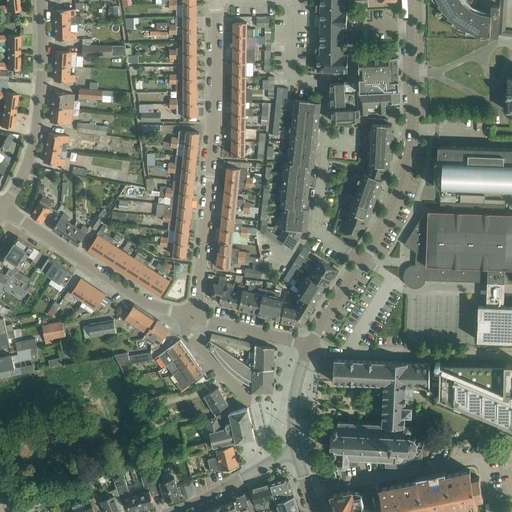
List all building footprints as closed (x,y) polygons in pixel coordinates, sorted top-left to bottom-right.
[(6,0),(7,5),(0,5),(0,11),(8,11),(20,10),(19,0),(6,0)] [(343,54),(343,28),(346,28),(347,11),(343,11),(343,0),(320,0),(321,5),(316,5),(316,11),(320,11),(320,49),(315,49),(315,55),(317,55),(317,71),(346,71),(346,72),(347,72),(347,71),(347,70),(347,55),(348,55),(348,54),(346,54),(346,55),(343,54)] [(498,35),(500,5),(491,5),(490,15),(481,13),(471,9),(463,2),(461,0),(437,0),(439,4),(437,5),(448,16),(447,17),(460,26),(459,27),(474,32),(473,34),(489,35),(489,39),(498,39),(498,35)] [(196,4),(183,4),(183,16),(193,16),(196,16),(196,4)] [(110,9),(110,14),(110,17),(118,16),(117,6),(110,6),(110,9)] [(55,10),(56,25),(61,24),(71,24),(76,24),(76,16),(76,9),(65,9),(55,10)] [(176,17),(176,24),(176,29),(183,29),(196,29),(196,16),(193,16),(183,16),(183,17),(177,17),(176,17)] [(126,17),(126,29),(139,28),(138,17),(126,17)] [(270,17),(257,17),(257,27),(270,26),(270,17)] [(253,29),(247,29),(247,22),(234,22),(233,35),(253,36),(253,29)] [(61,24),(56,25),(56,39),(60,39),(66,39),(77,39),(77,32),(71,32),(71,24),(61,24)] [(176,29),(169,29),(169,34),(183,34),(183,41),(193,41),(196,41),(196,29),(183,29),(176,29)] [(0,34),(0,44),(7,45),(7,52),(20,52),(20,35),(0,34)] [(253,43),(253,36),(233,35),(233,49),(246,49),(246,43),(253,43)] [(176,49),(170,49),(169,54),(176,54),(183,54),(193,54),(197,54),(196,41),(193,41),(183,41),(183,47),(176,47),(176,49)] [(127,55),(125,45),(112,45),(112,55),(127,55)] [(83,46),(82,55),(100,55),(100,47),(83,46)] [(255,62),(255,49),(246,49),(233,49),(233,62),(246,62),(255,62)] [(270,49),(262,49),(262,53),(265,53),(265,62),(270,62),(270,49)] [(76,67),(76,52),(56,51),(55,66),(70,67),(76,67)] [(0,52),(0,68),(7,69),(20,69),(20,52),(7,52),(7,63),(0,62),(0,57),(4,57),(4,52),(0,52)] [(193,54),(183,54),(183,66),(193,66),(197,66),(197,54),(193,54)] [(128,67),(142,66),(142,55),(127,55),(128,67)] [(359,61),(357,61),(357,70),(359,70),(359,79),(359,91),(379,91),(399,90),(399,87),(399,82),(399,80),(398,56),(383,56),(383,57),(359,58),(358,58),(359,61)] [(246,62),(233,62),(233,75),(246,75),(246,62)] [(70,67),(55,66),(55,80),(75,81),(75,75),(70,74),(70,67)] [(193,66),(183,66),(183,79),(193,79),(197,79),(197,66),(193,66)] [(0,79),(8,80),(8,71),(0,70),(0,79)] [(246,89),(246,75),(233,75),(233,89),(246,89)] [(268,76),(268,80),(263,80),(263,89),(268,89),(274,89),(274,76),(268,76)] [(0,97),(5,98),(3,109),(16,110),(18,94),(7,92),(8,80),(0,79),(0,97)] [(183,79),(176,79),(177,84),(177,91),(183,91),(193,91),(197,91),(197,79),(193,79),(183,79)] [(364,113),(363,103),(360,103),(359,91),(359,79),(344,80),(344,82),(330,83),(332,121),(341,121),(351,120),(360,120),(360,114),(364,113)] [(79,88),(79,101),(86,101),(87,98),(102,99),(102,95),(117,96),(117,91),(103,90),(97,89),(89,89),(79,88)] [(245,102),(246,89),(233,89),(232,102),(245,102)] [(379,91),(359,91),(360,103),(363,103),(364,113),(385,112),(384,103),(400,102),(399,90),(379,91)] [(170,99),(170,104),(193,104),(197,104),(197,91),(193,91),(183,91),(183,98),(176,98),(176,99),(170,99)] [(74,101),(74,94),(54,92),(52,107),(73,109),(74,101)] [(294,110),(292,121),(318,124),(321,102),(295,99),(294,110)] [(245,108),(245,102),(232,102),(232,115),(245,116),(252,116),(252,108),(245,108)] [(170,104),(170,109),(176,109),(176,115),(183,115),(183,116),(187,116),(197,116),(197,104),(193,104),(170,104)] [(73,109),(52,107),(51,121),(71,123),(73,109)] [(3,109),(2,119),(0,118),(0,125),(13,127),(16,110),(3,109)] [(161,121),(161,112),(141,112),(141,121),(161,121)] [(245,123),(245,116),(232,115),(232,128),(245,129),(245,123)] [(290,142),(316,145),(318,124),(292,121),(291,131),(290,142)] [(106,136),(107,126),(78,122),(77,131),(106,136)] [(147,124),(147,122),(142,122),(143,134),(161,133),(161,123),(147,124)] [(392,124),(388,124),(383,124),(377,124),(372,123),(372,128),(366,128),(366,139),(371,139),(371,144),(381,144),(391,145),(392,124)] [(245,136),(245,129),(232,128),(232,142),(245,142),(253,142),(253,136),(245,136)] [(172,137),(171,142),(194,145),(198,145),(199,133),(179,131),(178,138),(172,137)] [(68,143),(69,136),(49,132),(46,147),(61,150),(66,151),(68,143)] [(99,143),(100,135),(80,132),(79,139),(99,143)] [(164,141),(163,146),(171,147),(170,147),(184,149),(183,156),(193,157),(197,157),(198,145),(194,145),(171,142),(164,141)] [(245,142),(232,142),(232,155),(244,155),(245,142)] [(315,156),(316,145),(290,142),(288,163),(288,164),(311,166),(314,166),(315,156)] [(370,165),(387,165),(390,166),(391,145),(381,144),(371,144),(371,149),(365,148),(365,159),(371,160),(370,165)] [(511,148),(438,146),(438,161),(435,161),(434,186),(492,189),(492,193),(511,193),(511,148)] [(61,150),(46,147),(44,161),(59,164),(64,165),(65,159),(59,158),(61,150)] [(70,151),(68,160),(91,164),(93,156),(70,151)] [(155,165),(154,153),(147,153),(148,165),(155,165)] [(169,162),(169,167),(175,168),(182,169),(182,168),(192,169),(195,170),(197,157),(193,157),(183,156),(176,155),(175,163),(169,162)] [(3,159),(0,162),(0,175),(8,163),(3,159)] [(227,167),(226,179),(230,180),(246,182),(254,182),(261,183),(261,178),(247,177),(248,163),(236,161),(236,162),(228,161),(227,167)] [(283,184),(309,187),(311,166),(288,164),(288,163),(285,163),(284,174),(283,184)] [(385,172),(387,165),(370,165),(368,172),(367,174),(382,179),(383,177),(385,172)] [(74,167),(73,173),(86,175),(87,169),(74,167)] [(182,169),(181,181),(190,182),(194,182),(195,170),(192,169),(182,168),(182,169)] [(109,171),(108,178),(116,180),(118,172),(109,171)] [(365,195),(375,198),(382,179),(367,174),(364,172),(362,177),(352,174),(348,184),(359,188),(357,192),(365,195)] [(226,179),(224,192),(229,192),(238,193),(238,187),(246,188),(246,186),(246,182),(230,180),(226,179)] [(173,180),(173,187),(172,192),(189,194),(193,195),(194,182),(190,182),(181,181),(173,180)] [(280,206),(283,206),(283,205),(306,208),(309,187),(283,184),(280,206)] [(171,197),(171,205),(178,206),(188,207),(191,207),(193,195),(189,194),(172,192),(171,197)] [(224,192),(223,204),(227,205),(236,205),(236,206),(244,206),(254,207),(255,203),(251,203),(251,202),(244,201),(244,199),(237,199),(238,193),(229,192),(224,192)] [(372,208),(375,198),(365,195),(357,192),(355,197),(345,193),(342,203),(352,207),(350,211),(369,217),(372,208)] [(42,222),(55,202),(44,195),(31,215),(42,222)] [(119,200),(119,209),(156,209),(156,201),(119,200)] [(477,340),(486,340),(489,342),(494,343),(498,342),(501,341),(511,341),(511,304),(503,304),(504,283),(511,283),(511,213),(505,213),(505,204),(440,202),(440,210),(428,210),(426,210),(425,210),(404,244),(416,252),(415,264),(414,264),(413,265),(412,265),(411,265),(409,266),(407,267),(407,268),(406,268),(405,270),(404,271),(404,272),(404,273),(403,274),(403,275),(403,276),(403,277),(403,278),(404,279),(404,280),(404,281),(405,282),(405,283),(406,284),(407,284),(407,285),(408,286),(409,286),(410,287),(412,287),(413,288),(414,288),(415,288),(417,288),(417,287),(419,287),(420,286),(421,286),(422,285),(423,284),(424,283),(425,282),(425,280),(487,282),(486,305),(478,305),(478,318),(482,318),(482,327),(478,327),(477,340)] [(164,211),(163,216),(169,217),(170,217),(177,218),(186,219),(190,219),(191,207),(188,207),(178,206),(171,205),(165,204),(164,211)] [(223,204),(222,216),(226,217),(235,218),(236,206),(236,205),(227,205),(223,204)] [(309,208),(306,208),(283,205),(283,206),(281,227),(282,227),(304,230),(307,230),(309,208)] [(350,211),(344,209),(342,215),(348,216),(346,221),(361,226),(364,227),(368,218),(369,218),(369,217),(350,211)] [(117,212),(116,220),(125,220),(126,213),(117,212)] [(76,221),(63,213),(53,229),(65,237),(74,224),(76,221)] [(96,215),(89,225),(96,230),(103,219),(96,215)] [(222,216),(220,229),(225,229),(240,231),(247,232),(255,233),(256,228),(242,227),(242,225),(234,224),(235,218),(226,217),(222,216)] [(169,222),(168,229),(172,230),(176,230),(180,231),(185,231),(189,232),(190,219),(186,219),(177,218),(170,217),(169,217),(169,222)] [(346,242),(350,244),(352,238),(356,240),(361,226),(346,221),(341,235),(348,237),(346,242)] [(83,226),(81,229),(74,224),(65,237),(78,246),(88,230),(83,226)] [(282,227),(283,232),(288,235),(284,241),(283,242),(293,248),(304,230),(282,227)] [(220,229),(219,241),(223,242),(232,243),(239,243),(240,236),(240,231),(225,229),(220,229)] [(176,231),(174,243),(184,244),(187,244),(189,232),(185,231),(180,231),(176,230),(176,231)] [(118,242),(121,236),(116,233),(113,239),(118,242)] [(98,236),(88,250),(96,255),(97,254),(101,257),(109,243),(98,236)] [(27,251),(31,254),(35,248),(18,237),(10,249),(22,258),(27,251)] [(219,241),(218,254),(231,255),(239,256),(245,256),(250,257),(250,252),(245,252),(239,251),(239,249),(231,248),(232,243),(223,242),(219,241)] [(112,265),(121,251),(109,243),(101,257),(106,260),(105,261),(112,265)] [(187,244),(184,244),(174,243),(173,255),(186,256),(187,244)] [(14,270),(15,268),(17,265),(22,258),(10,249),(2,262),(5,264),(10,267),(14,270)] [(31,263),(37,267),(39,263),(45,255),(39,251),(34,259),(34,260),(31,263)] [(125,272),(133,259),(121,251),(112,265),(119,270),(120,269),(125,272)] [(136,254),(133,259),(125,272),(129,275),(129,276),(136,281),(145,266),(146,266),(149,262),(136,254)] [(238,263),(238,261),(239,256),(231,255),(218,254),(216,266),(230,267),(230,262),(238,263)] [(337,270),(315,256),(312,261),(317,264),(315,268),(331,278),(337,270)] [(48,257),(45,261),(40,269),(53,277),(61,265),(48,257)] [(65,286),(73,273),(61,265),(53,277),(65,286)] [(315,268),(310,265),(307,270),(311,273),(309,276),(324,286),(325,287),(331,278),(315,268)] [(157,273),(146,266),(145,266),(136,281),(143,285),(144,284),(148,287),(157,273)] [(262,270),(262,269),(252,268),(246,268),(245,276),(261,278),(262,276),(262,270)] [(0,270),(0,288),(1,289),(4,284),(20,294),(24,288),(24,289),(27,284),(20,280),(11,274),(9,277),(6,274),(0,270)] [(169,281),(161,276),(157,273),(148,287),(153,290),(152,291),(160,296),(169,281)] [(20,280),(27,284),(28,282),(30,278),(29,278),(24,274),(20,280)] [(220,275),(218,284),(213,283),(210,297),(220,299),(222,290),(223,290),(226,276),(220,275)] [(300,276),(297,281),(318,294),(324,286),(309,276),(307,275),(305,279),(300,276)] [(81,279),(71,294),(83,302),(90,291),(91,289),(92,288),(88,285),(88,284),(81,279)] [(297,281),(294,286),(299,289),(296,293),(299,295),(313,303),(318,294),(297,281)] [(36,288),(28,282),(27,284),(24,289),(32,294),(36,288)] [(220,299),(219,303),(229,306),(230,303),(232,292),(233,292),(234,287),(228,285),(227,291),(223,290),(222,290),(220,299)] [(230,303),(229,306),(239,308),(239,306),(243,290),(244,286),(239,285),(237,293),(233,292),(232,292),(230,303)] [(239,308),(238,309),(249,311),(249,308),(253,292),(254,292),(255,287),(249,286),(248,291),(243,290),(239,306),(239,308)] [(83,302),(80,306),(81,306),(84,309),(91,313),(94,309),(95,309),(105,294),(98,290),(97,291),(92,288),(91,289),(90,291),(83,302)] [(249,308),(249,311),(258,314),(259,311),(263,295),(265,289),(259,288),(257,293),(254,292),(253,292),(249,308)] [(259,311),(258,314),(269,316),(269,313),(271,307),(274,291),(269,290),(267,296),(263,295),(259,311)] [(60,291),(54,300),(55,301),(47,313),(52,316),(61,304),(59,304),(66,294),(60,291)] [(269,313),(269,316),(279,318),(283,301),(283,299),(279,298),(280,293),(274,291),(271,307),(269,313)] [(294,303),(283,301),(279,318),(281,318),(281,319),(303,324),(315,304),(313,303),(299,295),(294,303)] [(10,308),(9,309),(0,303),(0,311),(6,315),(13,319),(17,312),(10,308)] [(153,328),(158,320),(146,312),(134,304),(131,309),(128,313),(124,310),(120,316),(136,327),(146,333),(146,334),(151,326),(153,328)] [(0,311),(0,332),(13,330),(12,324),(6,325),(4,316),(6,315),(0,311)] [(91,336),(116,332),(114,319),(89,323),(91,336)] [(158,320),(153,328),(151,326),(146,334),(146,333),(143,338),(151,344),(161,341),(164,336),(169,328),(158,320)] [(53,338),(65,336),(63,321),(42,324),(44,337),(45,345),(52,344),(54,344),(53,338)] [(13,330),(0,332),(0,347),(10,345),(9,338),(15,337),(13,330)] [(250,350),(251,343),(212,333),(210,340),(213,341),(249,350),(250,350)] [(30,348),(45,345),(44,337),(16,342),(17,350),(30,348)] [(252,387),(253,387),(253,389),(253,391),(253,392),(270,392),(274,388),(274,369),(271,369),(252,368),(249,365),(213,341),(210,340),(209,339),(205,346),(212,351),(215,355),(214,355),(216,356),(215,356),(216,357),(222,364),(222,365),(222,364),(229,371),(229,372),(230,371),(237,377),(237,378),(245,383),(246,383),(252,386),(252,387)] [(180,340),(175,344),(159,355),(166,365),(174,359),(182,353),(187,349),(180,340)] [(255,344),(251,343),(250,350),(249,350),(249,365),(252,368),(271,369),(274,369),(274,348),(255,344)] [(3,357),(0,357),(0,370),(15,367),(14,363),(16,363),(16,361),(32,358),(30,348),(17,350),(18,354),(3,357)] [(187,349),(182,353),(174,359),(166,365),(173,374),(180,368),(180,369),(194,359),(187,349)] [(128,352),(114,355),(118,361),(129,359),(129,356),(128,352)] [(129,359),(118,361),(119,365),(130,363),(152,360),(151,352),(129,356),(129,359)] [(176,384),(180,390),(186,387),(191,384),(205,374),(194,359),(180,369),(180,368),(173,374),(179,382),(176,384)] [(348,384),(355,384),(355,383),(384,384),(383,414),(405,415),(412,415),(412,406),(413,406),(413,402),(405,402),(406,385),(427,386),(427,387),(429,388),(429,384),(430,364),(430,363),(408,362),(385,361),(334,359),(333,382),(348,382),(348,384)] [(435,364),(435,365),(435,366),(435,367),(436,367),(435,369),(435,370),(440,370),(439,380),(439,398),(448,401),(448,400),(448,398),(454,398),(454,403),(453,404),(462,407),(463,407),(463,406),(463,404),(469,404),(469,409),(468,410),(477,413),(478,413),(477,413),(477,410),(483,411),(483,415),(483,416),(492,420),(492,419),(492,417),(498,417),(498,421),(498,422),(507,426),(507,425),(507,423),(511,422),(511,364),(505,364),(505,366),(440,365),(440,364),(440,363),(439,363),(439,362),(438,362),(437,362),(436,362),(435,363),(435,364)] [(33,364),(20,367),(22,373),(34,370),(33,364)] [(209,392),(204,395),(214,413),(220,409),(228,404),(218,387),(215,389),(209,392)] [(212,440),(213,447),(222,445),(227,444),(234,442),(241,440),(247,439),(255,437),(248,407),(243,408),(238,409),(215,414),(215,418),(208,420),(210,431),(212,440)] [(329,447),(329,448),(331,448),(331,450),(332,450),(332,451),(333,452),(334,452),(335,452),(336,452),(336,451),(337,451),(337,450),(338,450),(337,456),(336,456),(335,457),(337,458),(337,464),(340,468),(345,468),(348,465),(358,466),(358,461),(376,462),(377,460),(384,460),(384,462),(385,462),(385,467),(397,467),(406,467),(406,466),(422,464),(422,463),(422,447),(422,439),(418,432),(415,432),(415,428),(411,422),(405,422),(405,415),(383,414),(382,423),(378,423),(378,421),(349,420),(349,422),(341,421),(338,421),(338,423),(338,427),(337,427),(336,426),(335,426),(334,427),(333,427),(333,428),(333,429),(332,428),(332,430),(330,430),(330,431),(331,431),(330,443),(330,447),(329,447)] [(207,448),(206,441),(186,445),(188,452),(207,448)] [(223,447),(216,449),(218,457),(208,459),(209,462),(211,472),(238,465),(233,445),(223,447)] [(144,464),(138,466),(140,472),(141,472),(142,475),(147,473),(146,471),(144,464)] [(123,469),(112,473),(115,481),(125,478),(123,469)] [(174,477),(164,480),(160,469),(151,472),(150,472),(157,494),(163,492),(166,500),(165,500),(166,500),(180,496),(180,495),(179,493),(181,493),(179,487),(177,487),(174,478),(174,477)] [(455,511),(478,507),(476,498),(483,497),(479,477),(472,478),(470,469),(380,488),(379,488),(380,490),(380,492),(383,504),(380,508),(384,510),(384,511),(455,511)] [(142,475),(141,475),(145,486),(137,489),(143,507),(144,507),(145,509),(151,507),(150,505),(154,504),(155,504),(152,496),(157,494),(150,472),(147,473),(142,475)] [(130,491),(125,478),(115,481),(117,489),(120,500),(121,501),(121,500),(122,505),(129,503),(131,511),(132,511),(143,507),(137,489),(130,491)] [(238,498),(233,500),(234,501),(238,511),(298,511),(300,511),(294,495),(293,495),(288,480),(289,479),(286,478),(270,482),(252,488),(252,489),(237,495),(238,498)] [(112,491),(114,495),(101,500),(106,511),(118,511),(121,511),(117,502),(120,500),(117,489),(112,491)] [(331,494),(334,511),(373,511),(364,508),(361,494),(361,495),(361,494),(354,496),(353,491),(352,490),(351,490),(346,491),(344,491),(339,492),(338,492),(338,493),(333,494),(333,493),(331,494)] [(29,497),(31,503),(36,502),(36,503),(51,498),(49,491),(29,497)] [(92,506),(79,511),(97,511),(100,511),(94,497),(89,499),(92,506)] [(238,511),(234,501),(223,505),(223,504),(212,509),(208,511),(207,510),(202,511),(238,511)]
